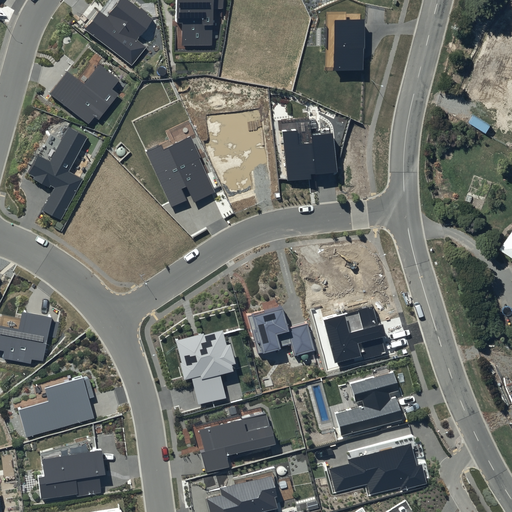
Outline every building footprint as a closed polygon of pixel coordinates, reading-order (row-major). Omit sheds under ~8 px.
[(181,45),(210,45),(210,0),(175,0),(175,24),(182,24),(181,45)] [(66,72),(51,92),(89,122),(94,115),(98,119),(118,94),(110,89),(118,79),(98,63),(81,84),(66,72)] [(85,137),(68,128),(50,162),(36,155),(25,175),(54,190),(42,212),(61,222),(83,181),(66,171),(85,137)] [(511,231),(499,249),(511,258),(511,231)] [(511,310),(506,301),(499,305),(510,323),(511,321),(511,310)] [(281,306),(252,315),(264,353),(291,344),(295,358),(315,352),(306,322),(288,328),(281,306)] [(50,322),(51,315),(23,310),(21,319),(0,314),(0,351),(5,352),(3,360),(30,365),(31,361),(43,363),(48,335),(56,337),(59,323),(50,322)] [(222,325),(170,338),(182,384),(191,382),(197,407),(227,400),(222,378),(234,375),(232,368),(237,367),(231,345),(227,345),(222,325)] [(19,411),(26,437),(94,418),(88,400),(95,398),(88,373),(71,378),(72,382),(45,390),(49,402),(19,411)] [(107,477),(103,450),(39,461),(42,477),(36,478),(40,501),(101,491),(99,478),(107,477)]
